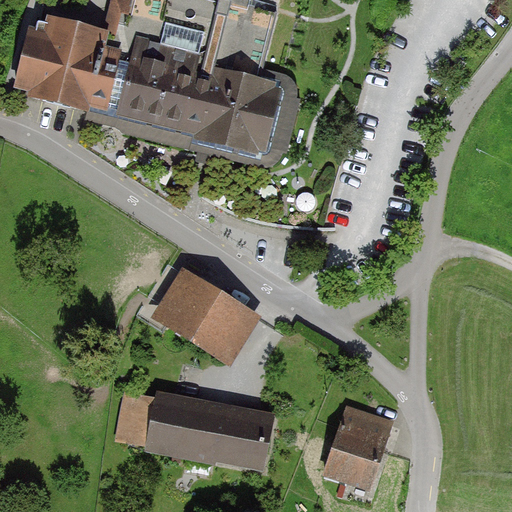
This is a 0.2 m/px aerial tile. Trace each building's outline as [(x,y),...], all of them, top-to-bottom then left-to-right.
[(256,79),(272,16),(207,0),(109,0),(102,30),(111,33),(107,46),(122,50),(119,60),(134,63),(139,42),(200,57),(197,70),(213,74),(215,68),(256,79)] [(111,33),(47,17),(43,32),(31,28),(16,88),(31,91),(29,97),(43,100),(75,108),(83,110),(90,112),(92,106),(121,113),(134,63),(119,60),(122,50),(107,46),(111,33)] [(265,160),(284,86),(256,79),(215,68),(213,74),(197,70),(200,57),(139,42),(134,63),(121,113),(121,116),(196,134),(194,142),(206,145),(265,160)] [(259,318),(186,272),(184,276),(157,320),(168,327),(230,365),(259,318)] [(267,469),(276,416),(125,391),(116,444),(267,469)] [(392,427),(348,412),(326,476),(370,491),(392,427)]
